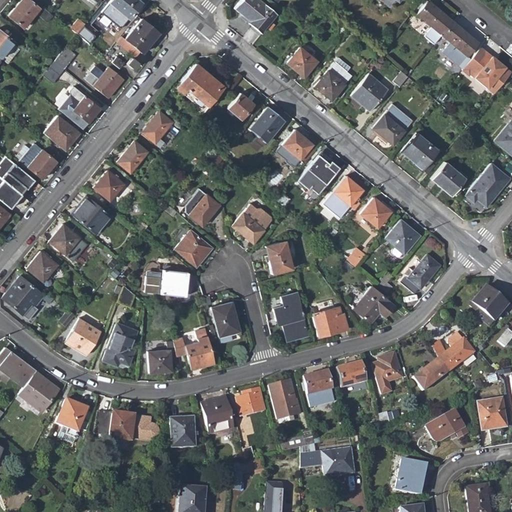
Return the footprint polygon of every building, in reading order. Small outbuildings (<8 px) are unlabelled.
[(25,0),(19,0),(7,16),(21,28),(37,9),(25,0)] [(136,0),(109,0),(107,3),(126,18),(139,2),(136,0)] [(258,0),(239,0),(233,8),(248,20),(247,23),(259,33),(275,14),(258,0)] [(423,37),(432,45),(440,35),(451,21),(426,1),(415,14),(430,27),(423,37)] [(77,19),(68,29),(75,34),(83,25),(77,19)] [(139,20),(123,40),(140,53),(156,33),(139,20)] [(476,42),(451,21),(440,35),(465,56),(476,42)] [(92,27),(85,22),(83,25),(75,34),(81,39),(92,27)] [(0,33),(0,54),(10,42),(0,33)] [(0,62),(15,45),(10,42),(0,54),(0,62)] [(298,46),(285,63),(302,77),(316,61),(298,46)] [(75,55),(65,47),(53,61),(63,69),(75,55)] [(486,50),(471,68),(490,84),(505,66),(486,50)] [(130,58),(124,63),(131,68),(135,62),(130,58)] [(332,61),(313,86),(330,100),(349,76),(345,72),(349,67),(337,58),(333,62),(332,61)] [(52,84),(63,69),(53,61),(42,75),(52,84)] [(173,88),(182,94),(185,90),(206,107),(223,87),(194,63),(173,88)] [(88,72),(83,79),(106,98),(122,79),(106,66),(95,78),(88,72)] [(392,81),(398,86),(406,76),(400,71),(392,81)] [(366,74),(349,95),(368,111),(386,90),(366,74)] [(67,96),(56,109),(81,129),(98,109),(82,95),(82,94),(72,86),(67,92),(67,96)] [(182,94),(202,112),(206,107),(185,90),(182,94)] [(238,94),(226,108),(239,119),(251,105),(238,94)] [(391,104),(370,128),(390,144),(411,120),(391,104)] [(265,107),(247,129),(264,143),(282,121),(265,107)] [(157,111),(140,131),(153,143),(170,122),(157,111)] [(56,115),(41,133),(63,151),(77,133),(56,115)] [(511,115),(492,141),(511,156),(511,155),(511,115)] [(293,130),(280,145),(298,159),(311,144),(293,130)] [(414,132),(399,151),(420,169),(428,160),(436,150),(414,132)] [(132,141),(115,161),(128,173),(145,152),(132,141)] [(22,145),(13,157),(40,179),(54,161),(32,142),(27,149),(22,145)] [(311,160),(322,169),(330,160),(319,151),(311,160)] [(32,180),(3,156),(0,159),(0,178),(20,195),(25,189),(23,187),(25,185),(27,186),(32,180)] [(311,183),(318,190),(338,167),(330,160),(322,169),(311,160),(294,180),(306,189),(307,187),(311,183)] [(433,165),(428,160),(420,169),(426,173),(433,165)] [(443,162),(430,179),(449,195),(463,178),(443,162)] [(490,163),(464,195),(472,202),(475,199),(484,206),(508,178),(490,163)] [(106,170),(92,188),(108,201),(122,184),(106,170)] [(345,175),(331,192),(321,204),(325,207),(334,215),(338,218),(348,206),(353,199),(362,189),(345,175)] [(20,195),(0,178),(0,201),(9,208),(14,202),(12,201),(14,198),(16,200),(20,195)] [(315,194),(318,190),(311,183),(307,187),(315,194)] [(184,213),(187,215),(200,227),(217,206),(197,189),(184,206),(184,213)] [(280,192),(274,200),(283,206),(289,199),(280,192)] [(85,196),(69,214),(94,234),(109,216),(85,196)] [(371,198),(358,214),(375,228),(389,212),(371,198)] [(353,199),(348,206),(352,210),(358,203),(353,199)] [(249,204),(230,226),(251,243),(270,221),(270,217),(259,208),(255,209),(249,204)] [(173,217),(176,213),(167,206),(164,210),(173,217)] [(184,219),(187,215),(184,213),(184,206),(177,214),(184,219)] [(402,254),(403,253),(416,237),(418,236),(398,220),(383,239),(402,254)] [(61,224),(47,241),(71,261),(85,244),(61,224)] [(188,230),(172,249),(194,267),(210,248),(188,230)] [(403,253),(407,256),(420,240),(416,237),(403,253)] [(264,246),(270,273),(290,269),(289,262),(295,260),(290,239),(264,246)] [(347,259),(356,265),(364,251),(355,246),(347,259)] [(38,251),(24,268),(41,281),(55,264),(38,251)] [(404,272),(407,274),(400,282),(412,292),(419,284),(420,286),(437,265),(425,255),(414,269),(410,265),(404,272)] [(161,279),(159,293),(183,296),(185,272),(162,270),(161,279)] [(379,278),(375,284),(380,289),(385,283),(391,276),(387,273),(381,280),(379,278)] [(33,307),(42,295),(18,276),(0,297),(26,320),(35,308),(33,307)] [(155,293),(159,293),(161,279),(154,278),(152,289),(155,293)] [(390,287),(385,283),(380,289),(385,293),(390,287)] [(128,307),(133,295),(122,286),(121,288),(119,294),(116,302),(128,307)] [(351,308),(369,323),(377,313),(382,317),(392,305),(369,286),(351,308)] [(505,305),(483,286),(467,304),(476,312),(474,315),(488,326),(505,305)] [(279,320),(284,341),(306,335),(295,292),(279,296),(281,306),(272,308),(275,321),(279,320)] [(35,308),(36,309),(45,298),(42,295),(33,307),(35,308)] [(209,307),(217,336),(237,331),(229,302),(209,307)] [(311,313),(317,336),(345,329),(342,313),(340,314),(337,307),(311,313)] [(77,319),(63,343),(84,355),(98,331),(77,319)] [(115,323),(101,360),(115,366),(117,362),(127,365),(133,349),(129,347),(135,331),(115,323)] [(203,329),(193,331),(196,342),(183,346),(180,337),(171,340),(174,357),(185,354),(189,369),(199,367),(198,364),(212,361),(203,329)] [(506,329),(496,341),(503,347),(511,337),(511,331),(511,333),(506,329)] [(439,356),(448,370),(472,352),(461,338),(456,332),(447,339),(446,342),(450,347),(439,356)] [(0,370),(22,387),(34,371),(3,347),(0,350),(0,370)] [(145,352),(147,373),(170,371),(168,350),(145,352)] [(370,364),(380,394),(389,391),(386,382),(400,377),(392,353),(384,355),(384,357),(375,361),(376,362),(370,364)] [(422,390),(448,370),(439,356),(411,377),(422,390)] [(335,368),(340,388),(362,382),(358,363),(335,368)] [(43,377),(34,371),(22,387),(16,394),(39,412),(55,391),(41,380),(43,377)] [(324,371),(301,377),(308,408),(332,402),(324,371)] [(57,388),(43,377),(41,380),(55,391),(57,388)] [(267,386),(275,419),(298,413),(295,403),(294,403),(288,380),(267,386)] [(233,398),(238,417),(262,410),(256,388),(239,393),(240,396),(233,398)] [(199,403),(207,434),(231,428),(223,397),(199,403)] [(475,402),(479,431),(490,429),(490,427),(504,424),(499,398),(475,402)] [(85,408),(64,400),(54,423),(76,433),(77,429),(84,431),(89,414),(84,412),(85,408)] [(452,410),(423,426),(430,438),(432,440),(435,441),(438,441),(448,436),(449,439),(454,437),(455,438),(465,433),(452,410)] [(97,411),(94,433),(107,435),(107,439),(128,441),(129,438),(146,441),(148,440),(151,440),(153,439),(155,437),(155,435),(156,433),(156,431),(155,429),(154,426),(152,425),(150,424),(148,423),(148,418),(131,416),(131,414),(110,412),(110,413),(97,411)] [(385,414),(388,423),(396,420),(393,411),(385,414)] [(385,412),(377,415),(378,418),(380,426),(388,423),(385,414),(385,412)] [(167,419),(169,449),(192,447),(190,418),(167,419)] [(371,420),(373,428),(380,426),(378,418),(371,420)] [(76,433),(67,429),(65,434),(74,438),(76,433)] [(301,436),(276,443),(278,452),(298,447),(304,445),(312,443),(308,429),(300,431),(301,436)] [(305,453),(304,445),(298,447),(298,469),(321,466),(322,477),(352,473),(348,448),(305,453)] [(250,447),(241,449),(244,461),(252,458),(250,447)] [(237,465),(239,472),(261,467),(259,459),(237,465)] [(399,459),(393,490),(416,495),(422,464),(399,459)] [(279,481),(264,480),(261,511),(279,511),(280,492),(278,491),(279,481)] [(463,487),(466,511),(486,511),(483,485),(463,487)] [(179,486),(176,511),(201,511),(203,488),(179,486)]
